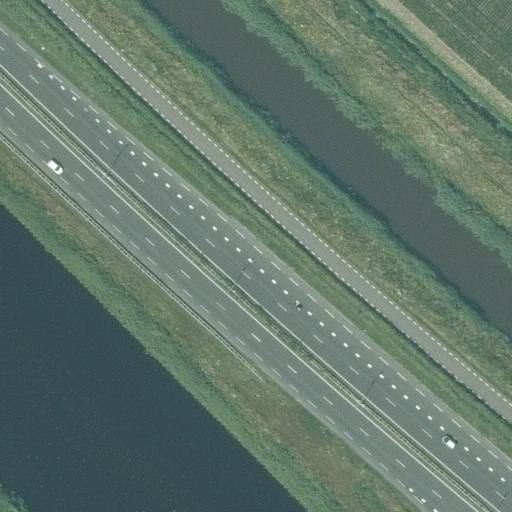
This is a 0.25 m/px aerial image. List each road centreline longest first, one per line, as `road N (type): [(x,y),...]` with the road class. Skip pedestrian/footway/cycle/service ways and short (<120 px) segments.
road 1 (trunk): [(511,502),(314,335),(0,46)]
road 2 (unclassified): [(511,414),(284,220),(51,0)]
road 3 (trunk): [(0,99),(288,370),(458,511)]
road 4 (track): [(299,0),(511,192)]
